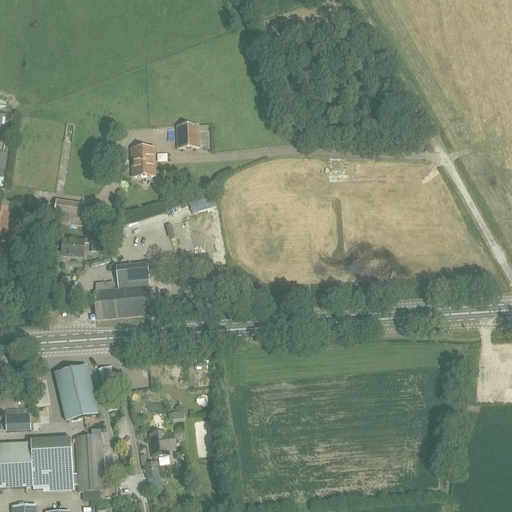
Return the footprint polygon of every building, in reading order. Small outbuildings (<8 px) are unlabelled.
[(0,177),(6,178),(12,130),(2,129),(3,118),(3,117),(0,116),(0,177)] [(200,150),(200,149),(199,126),(177,127),(178,151),(200,150)] [(157,179),(156,149),(131,150),(132,180),(157,179)] [(97,207),(57,201),(53,224),(87,229),(87,232),(92,233),(92,230),(94,230),(97,207)] [(28,228),(30,215),(14,212),(15,207),(0,204),(0,238),(9,240),(8,248),(5,248),(6,256),(21,257),(21,250),(24,250),(28,228)] [(64,238),(58,238),(58,248),(64,249),(63,256),(83,257),(84,243),(64,242),(64,238)] [(115,286),(96,288),(94,288),(94,293),(97,321),(150,316),(147,288),(146,288),(146,286),(149,286),(147,265),(117,268),(119,289),(120,290),(115,291),(115,286)] [(64,301),(68,301),(69,289),(60,288),(59,302),(64,303),(64,301)] [(56,376),(67,423),(99,416),(87,368),(80,371),(79,371),(64,375),(64,374),(64,375),(56,376)] [(101,370),(103,378),(113,376),(111,368),(101,370)] [(103,378),(105,386),(115,383),(113,376),(103,378)] [(107,393),(116,390),(117,390),(115,383),(105,386),(107,393)] [(121,411),(117,390),(116,390),(118,400),(109,403),(112,413),(121,411)] [(30,419),(22,419),(23,432),(31,431),(30,419)] [(92,438),(76,439),(78,475),(79,486),(79,494),(83,493),(84,503),(100,503),(100,492),(105,492),(102,438),(100,438),(100,431),(92,432),(92,438)] [(173,436),(166,437),(166,435),(150,437),(153,459),(170,457),(169,452),(175,451),(173,436)] [(74,489),(74,486),(74,476),(72,440),(31,442),(31,444),(0,446),(0,490),(34,489),(34,491),(44,491),(44,494),(74,492),(74,489)] [(186,463),(183,465),(182,468),(184,471),(187,472),(190,470),(191,467),(189,464),(186,463)] [(147,465),(145,465),(147,481),(148,481),(158,480),(160,480),(160,478),(160,477),(158,464),(147,465)]
